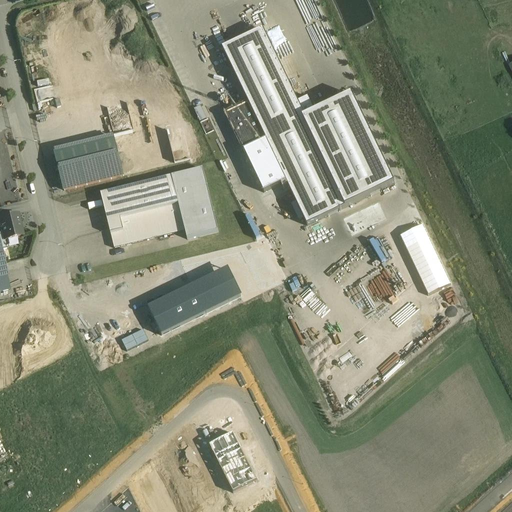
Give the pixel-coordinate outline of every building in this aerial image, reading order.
[(267,140),(308,227),(393,187),(351,98),(305,119),(264,31),(225,49),(251,105),(226,116),(243,152),(267,140)] [(113,139),(54,153),(64,192),(123,178),(113,139)] [(204,171),(172,178),(179,206),(185,232),(187,241),(219,233),(204,171)] [(172,178),(101,196),(111,236),(123,233),(120,220),(179,206),(172,178)] [(179,206),(120,220),(123,233),(111,236),(114,250),(185,232),(179,206)] [(17,215),(0,219),(0,225),(2,234),(4,241),(22,237),(17,215)] [(148,309),(162,336),(242,297),(228,269),(148,309)] [(149,341),(143,331),(122,341),(127,352),(149,341)] [(262,484),(236,431),(205,446),(232,499),(262,484)]
